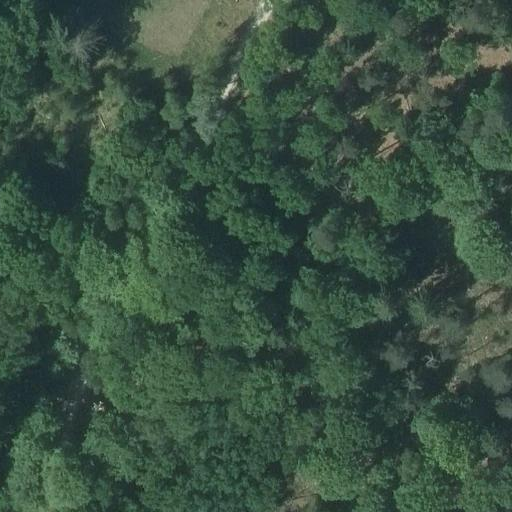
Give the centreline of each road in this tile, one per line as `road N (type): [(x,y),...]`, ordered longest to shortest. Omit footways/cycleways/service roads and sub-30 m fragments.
road 1 (track): [(46,511),(280,0)]
road 2 (track): [(185,207),(434,511)]
road 3 (track): [(305,357),(511,160)]
